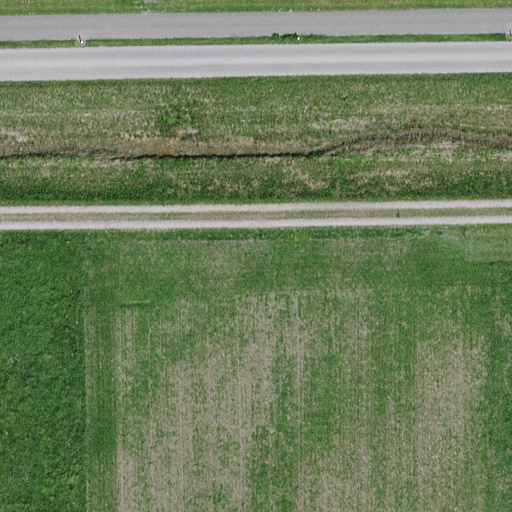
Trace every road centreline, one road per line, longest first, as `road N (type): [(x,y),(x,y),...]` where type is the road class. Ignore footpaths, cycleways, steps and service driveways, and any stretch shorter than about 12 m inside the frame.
road 1 (track): [(511,206),(0,214)]
road 2 (unclassified): [(511,60),(0,68)]
